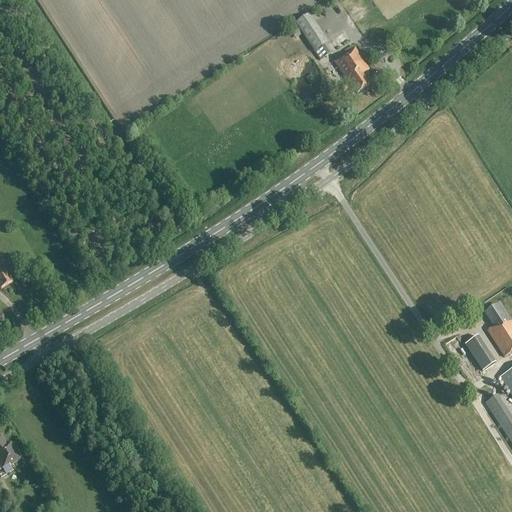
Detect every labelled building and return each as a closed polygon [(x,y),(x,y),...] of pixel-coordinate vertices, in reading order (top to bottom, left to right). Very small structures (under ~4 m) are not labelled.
[(320,61),(328,55),(331,53),(325,45),(328,43),(308,15),(295,24),(320,61)] [(362,75),(369,70),(355,49),(334,63),(347,81),(348,81),(357,93),(369,85),(362,75)] [(5,270),(8,268),(0,254),(0,288),(0,289),(12,282),(5,270)] [(497,306),(485,314),(494,327),(487,331),(504,358),(511,352),(511,324),(508,318),(506,319),(497,306)] [(462,349),(474,343),(468,330),(456,336),(462,349)] [(511,370),(500,379),(511,397),(511,370)] [(511,418),(497,396),(485,404),(511,445),(511,418)] [(1,437),(0,437),(0,467),(1,470),(9,465),(10,466),(22,459),(12,443),(7,447),(1,437)] [(0,484),(0,503),(0,504),(9,499),(0,484)]
